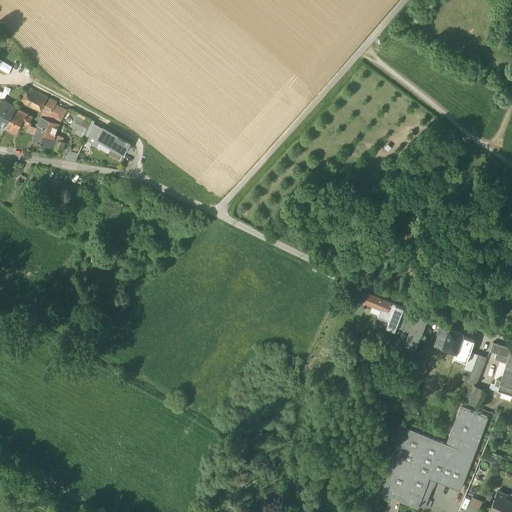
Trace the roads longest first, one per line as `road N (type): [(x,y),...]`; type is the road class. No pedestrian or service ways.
road 1 (residential): [(511,341),(129,174)]
road 2 (track): [(404,0),(216,212)]
road 3 (unclassified): [(129,174),(142,141),(28,79),(0,79)]
road 4 (residential): [(129,174),(0,154)]
